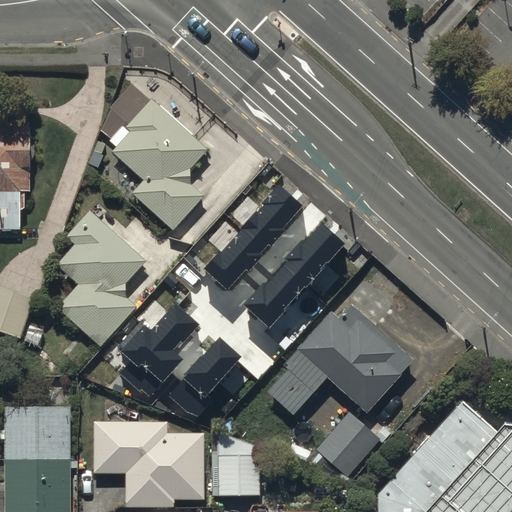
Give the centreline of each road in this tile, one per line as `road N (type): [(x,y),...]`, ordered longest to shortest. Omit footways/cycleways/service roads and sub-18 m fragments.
road 1 (secondary): [(511,301),(182,0)]
road 2 (secondary): [(307,0),(511,186)]
